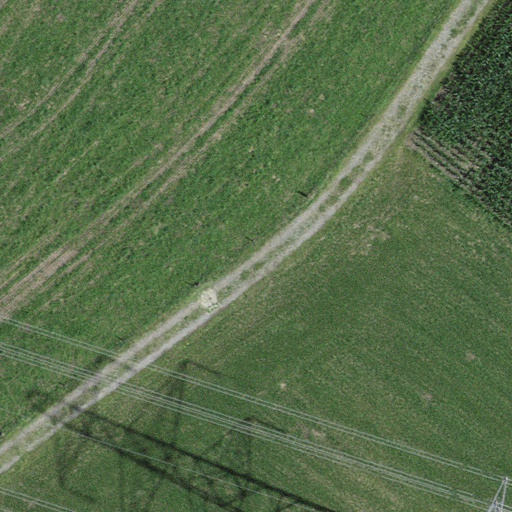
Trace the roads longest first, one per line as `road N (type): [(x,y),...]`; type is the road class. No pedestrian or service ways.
road 1 (track): [(0,463),(308,230)]
road 2 (track): [(470,0),(308,230)]
